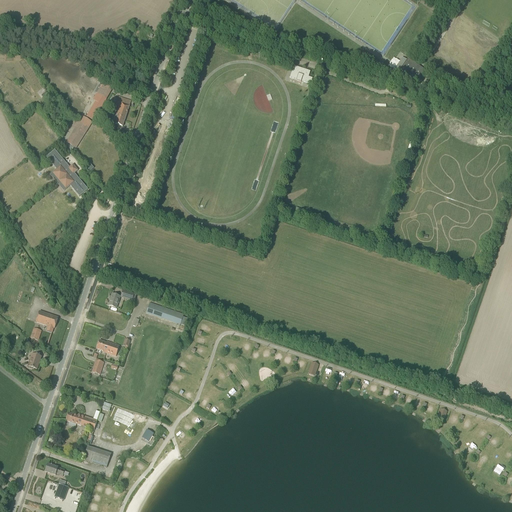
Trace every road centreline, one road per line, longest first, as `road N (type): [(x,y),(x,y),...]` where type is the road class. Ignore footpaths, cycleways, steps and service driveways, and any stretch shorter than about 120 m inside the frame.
road 1 (secondary): [(11,511),(159,71)]
road 2 (unclassified): [(0,30),(32,29),(159,71)]
